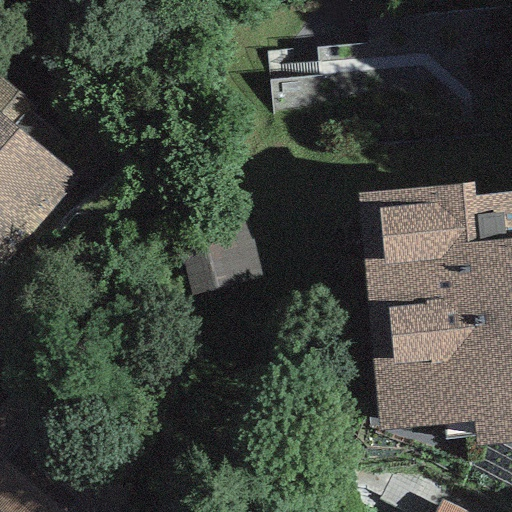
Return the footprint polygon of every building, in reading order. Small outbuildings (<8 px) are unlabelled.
[(511,72),(511,7),(365,22),(368,43),(314,50),(318,76),(268,83),(271,114),(398,97),(453,103),(474,102),(511,72)] [(0,288),(86,186),(0,113),(0,288)] [(511,193),(475,197),(473,183),(357,194),(378,432),(473,424),(476,445),(511,441),(511,193)] [(221,237),(176,249),(189,298),(263,278),(247,215),(217,223),(221,237)] [(119,511),(129,502),(9,394),(0,404),(0,511),(119,511)] [(464,511),(441,501),(435,511),(464,511)]
